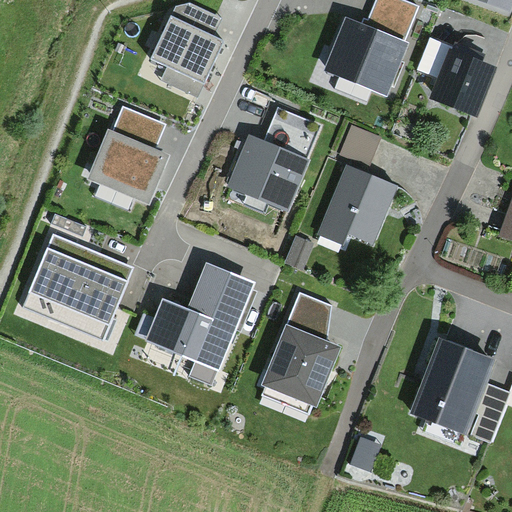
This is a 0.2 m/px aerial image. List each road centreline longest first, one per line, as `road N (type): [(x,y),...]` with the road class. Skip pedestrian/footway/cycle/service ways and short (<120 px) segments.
road 1 (track): [(0,275),(97,14),(120,0)]
road 2 (residential): [(270,0),(146,261)]
road 3 (residential): [(511,55),(411,265)]
road 4 (residential): [(411,265),(334,460)]
